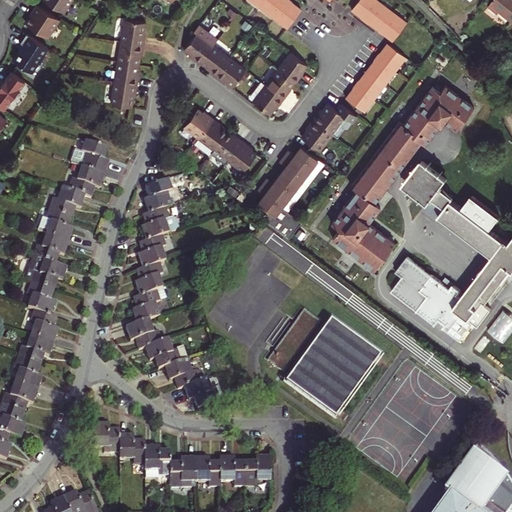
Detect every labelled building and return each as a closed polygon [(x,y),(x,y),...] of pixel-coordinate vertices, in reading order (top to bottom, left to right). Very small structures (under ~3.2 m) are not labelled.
[(71,0),(46,0),(64,12),(71,0)] [(252,0),(289,27),(303,9),(297,5),(294,3),(293,4),(288,1),(287,0),(252,0)] [(372,22),(371,23),(372,24),(379,29),(380,28),(386,32),(385,34),(387,35),(393,40),(406,21),(377,0),(358,0),(352,9),(357,13),(361,15),(362,14),(367,18),(372,22)] [(501,12),(511,20),(511,0),(495,0),(490,6),(499,14),(501,12)] [(48,37),(60,19),(37,4),(30,14),(32,15),(26,23),(48,37)] [(362,14),(361,15),(360,17),(369,24),(371,23),(372,22),(367,18),(362,14)] [(144,37),(144,31),(146,22),(127,19),(123,41),(145,45),(146,37),(144,37)] [(195,32),(198,33),(186,50),(192,55),(196,57),(195,59),(201,64),(202,62),(215,46),(220,39),(201,25),(195,32)] [(46,50),(25,36),(19,44),(22,46),(12,63),(30,75),(36,65),(40,64),(44,57),(42,56),(46,50)] [(144,52),(145,45),(123,41),(120,62),(139,65),(141,57),(141,52),(144,52)] [(366,110),(406,57),(389,44),(388,43),(385,48),(382,52),(383,53),(380,58),(375,64),(374,63),(372,65),(364,75),(363,77),(364,78),(360,85),(356,90),(354,89),(351,93),(348,97),(366,110)] [(217,76),(231,58),(215,46),(202,62),(208,66),(213,69),(211,72),(217,76)] [(374,60),(374,63),(375,64),(380,58),(383,53),(382,52),(379,52),(374,60)] [(299,83),(304,77),(301,75),(305,71),(309,64),(294,53),(281,69),(297,81),(299,83)] [(235,86),(247,70),(231,58),(217,76),(223,81),(225,79),(229,82),(235,86)] [(138,72),(139,65),(120,62),(117,81),(139,85),(140,78),(137,77),(138,72)] [(297,81),(281,69),(269,86),(287,99),(291,93),(289,92),(292,88),(297,81)] [(24,82),(10,71),(0,85),(0,107),(3,110),(24,82)] [(360,78),(353,87),(354,89),(356,90),(360,85),(364,78),(363,77),(360,78)] [(133,107),(134,97),(135,92),(138,92),(139,85),(117,81),(114,104),(133,107)] [(287,99),(269,86),(256,102),(272,114),(277,108),(280,104),(282,106),(287,99)] [(376,270),(396,243),(370,223),(381,208),(375,203),(421,142),(425,146),(444,121),(457,131),(474,107),(446,86),(441,92),(433,86),(404,125),(400,122),(352,186),(358,191),(333,224),(340,230),(334,239),(376,270)] [(320,113),(315,119),(335,133),(339,137),(344,130),(344,126),(350,118),(354,121),(359,114),(344,103),(339,109),(330,103),(325,110),(322,114),(320,113)] [(200,139),(215,119),(209,115),(207,117),(203,114),(199,111),(186,129),(200,139)] [(0,112),(0,133),(1,135),(6,128),(4,127),(9,120),(0,112)] [(221,124),(215,119),(200,139),(215,150),(228,133),(224,129),(219,126),(221,124)] [(313,126),(310,130),(305,137),(322,150),(335,133),(315,119),(311,124),(313,126)] [(230,161),(245,142),(240,138),(236,139),(233,136),(228,133),(215,150),(230,161)] [(82,167),(105,175),(109,162),(105,160),(108,150),(85,142),(81,153),(75,151),(71,163),(82,167)] [(245,142),(230,161),(245,173),(258,155),(253,151),(249,148),(250,146),(245,142)] [(281,161),(284,163),(287,165),(275,182),(273,180),(268,177),(267,179),(261,188),(259,191),(265,195),(259,203),(270,211),(278,216),(276,218),(279,220),(273,227),(290,240),(303,223),(289,213),(283,208),(320,158),(302,145),(296,152),(290,148),(289,150),(282,159),(281,161)] [(320,158),(283,208),(289,213),(326,162),(320,158)] [(451,287),(407,255),(396,270),(403,275),(392,290),(437,323),(440,319),(446,323),(444,326),(462,339),(474,322),(470,319),(482,302),(485,304),(511,270),(511,239),(510,243),(491,228),(501,215),(473,194),(463,207),(440,189),(449,177),(439,170),(437,174),(433,171),(431,173),(427,170),(431,164),(423,158),(416,168),(420,171),(414,178),(411,176),(405,183),(413,190),(416,186),(423,191),(420,195),(429,202),(433,197),(446,207),(440,215),(493,256),(462,296),(459,294),(462,290),(453,283),(451,287)] [(287,165),(284,163),(273,180),(275,182),(287,165)] [(69,189),(86,195),(92,197),(95,187),(100,189),(105,175),(82,167),(77,180),(73,179),(69,189)] [(149,213),(165,207),(181,201),(173,178),(162,182),(145,188),(149,198),(144,199),(149,213)] [(86,195),(69,189),(63,187),(58,200),(53,198),(50,209),(73,217),(76,207),(81,209),(86,195)] [(436,221),(440,215),(446,207),(433,197),(429,202),(422,211),(436,221)] [(149,213),(143,215),(146,226),(141,227),(146,240),(162,235),(181,228),(178,219),(174,216),(168,218),(165,207),(149,213)] [(69,227),(73,217),(50,209),(45,220),(51,222),(46,234),(69,242),(74,229),(69,227)] [(278,216),(270,211),(263,220),(273,227),(279,220),(276,218),(278,216)] [(33,256),(44,260),(56,264),(59,255),(64,256),(69,242),(46,234),(42,247),(37,246),(33,256)] [(146,240),(139,243),(143,253),(138,255),(143,269),(160,263),(166,261),(161,247),(166,246),(162,235),(146,240)] [(35,272),(31,283),(54,291),(58,280),(63,282),(68,268),(56,264),(44,260),(33,256),(28,269),(35,272)] [(143,269),(137,271),(140,281),(135,282),(140,296),(156,290),(163,288),(158,275),(163,273),(160,263),(143,269)] [(54,291),(31,283),(28,293),(33,295),(28,308),(34,310),(51,316),(56,302),(51,300),(54,291)] [(160,301),(156,290),(140,296),(133,298),(137,308),(133,310),(137,324),(149,320),(160,316),(155,302),(160,301)] [(31,320),(36,322),(32,335),(54,343),(59,329),(54,327),(57,318),(51,316),(34,310),(31,320)] [(320,321),(304,310),(268,360),(284,371),(287,367),(293,371),(286,381),(335,416),(379,357),(330,321),(323,330),(317,326),(320,321)] [(139,349),(145,347),(161,341),(158,331),(153,332),(149,320),(137,324),(126,328),(131,341),(136,339),(139,349)] [(54,343),(32,335),(27,348),(22,346),(18,357),(41,364),(45,355),(50,357),(54,343)] [(158,368),(165,366),(181,361),(177,351),(173,352),(168,339),(161,341),(145,347),(150,360),(155,359),(158,368)] [(41,364),(18,357),(14,368),(19,370),(15,383),(37,390),(42,377),(38,375),(41,364)] [(178,388),(185,386),(201,380),(197,370),(192,371),(188,358),(181,361),(165,366),(170,380),(175,379),(178,388)] [(481,373),(475,380),(483,386),(484,386),(489,380),(481,373)] [(194,398),(198,408),(220,401),(216,389),(211,391),(207,378),(201,380),(185,386),(189,399),(194,398)] [(37,390),(15,383),(10,395),(5,393),(2,404),(25,412),(28,402),(33,404),(37,390)] [(0,430),(10,434),(21,438),(26,424),(21,422),(25,412),(2,404),(0,408),(0,415),(3,417),(0,425),(0,430)] [(94,424),(94,448),(108,448),(108,453),(120,453),(120,435),(120,429),(109,429),(108,423),(94,424)] [(0,456),(7,459),(12,445),(7,444),(10,434),(0,430),(0,456)] [(120,453),(120,459),(133,459),(133,464),(145,464),(145,446),(145,440),(134,440),(134,435),(120,435),(120,453)] [(473,511),(511,511),(511,485),(499,465),(494,460),(484,449),(477,444),(444,490),(449,494),(473,511)] [(145,446),(145,464),(145,471),(159,470),(159,476),(170,475),(170,463),(170,451),(159,451),(159,446),(145,446)] [(245,462),(245,486),(256,486),(256,480),(271,480),(270,456),(256,457),(256,462),(245,462)] [(170,475),(170,487),(182,487),(181,482),(195,482),(195,457),(180,458),(180,463),(170,463),(170,475)] [(195,457),(195,482),(208,482),(209,487),(220,486),(220,481),(219,462),(209,462),(209,457),(195,457)] [(219,462),(220,481),(234,481),(234,486),(245,486),(245,462),(234,462),(234,457),(219,457),(219,462)] [(63,497),(70,511),(97,511),(88,491),(78,495),(76,491),(63,497)] [(473,511),(449,494),(436,511),(473,511)] [(42,511),(70,511),(63,497),(50,503),(52,507),(42,511)]
